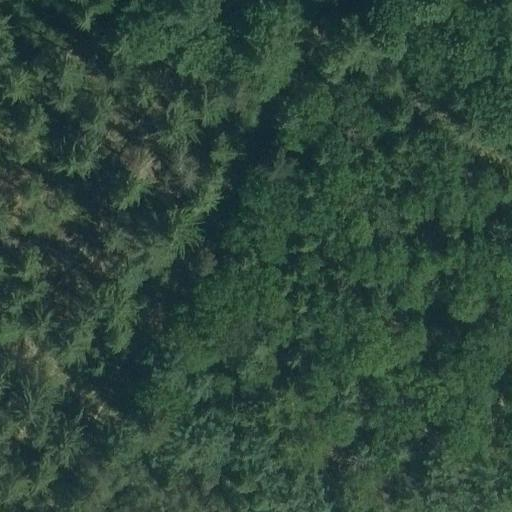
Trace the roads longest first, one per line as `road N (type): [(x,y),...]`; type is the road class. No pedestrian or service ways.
road 1 (track): [(52,511),(321,29)]
road 2 (track): [(0,333),(288,511)]
